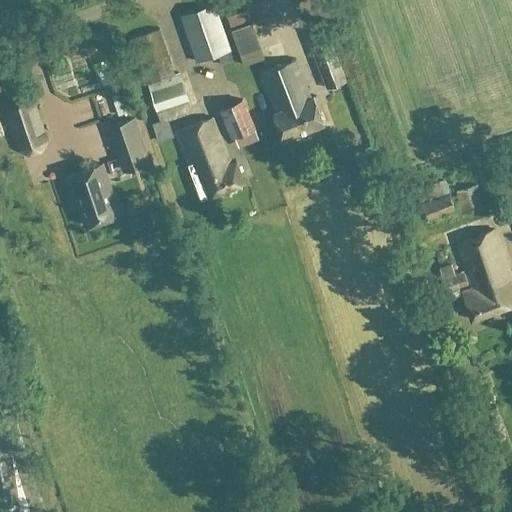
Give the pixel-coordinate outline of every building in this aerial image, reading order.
[(196,65),(229,54),(213,7),(180,18),(196,65)] [(245,12),(225,19),(228,28),(248,21),(245,12)] [(244,24),(224,32),(235,60),(255,53),(244,24)] [(191,115),(178,75),(174,76),(159,31),(130,41),(143,87),(148,86),(160,124),(153,127),(158,143),(172,139),(167,123),(191,115)] [(306,40),(325,91),(346,84),(328,33),(306,40)] [(295,62),(259,75),(274,115),(271,116),(282,143),(323,127),(313,100),(310,101),(295,62)] [(68,78),(34,90),(55,148),(88,136),(68,78)] [(82,83),(84,112),(108,110),(106,81),(82,83)] [(28,155),(39,152),(45,141),(31,100),(20,96),(9,100),(3,110),(17,151),(28,155)] [(241,103),(222,110),(232,139),(252,132),(241,103)] [(148,164),(133,119),(109,127),(125,172),(148,164)] [(209,120),(174,133),(187,168),(186,168),(198,201),(241,186),(233,164),(227,166),(209,120)] [(343,159),(352,182),(369,175),(361,153),(343,159)] [(107,193),(110,193),(101,165),(64,177),(72,200),(75,199),(84,226),(115,216),(107,193)] [(416,185),(420,199),(440,193),(437,179),(416,185)] [(469,186),(455,191),(463,212),(477,207),(469,186)] [(129,216),(133,229),(143,226),(138,213),(129,216)] [(461,297),(470,321),(511,305),(511,287),(492,233),(456,246),(473,293),(461,297)] [(60,240),(65,264),(82,260),(77,236),(60,240)] [(445,266),(438,268),(442,279),(441,280),(448,300),(460,298),(458,290),(468,288),(463,274),(450,277),(445,266)]
